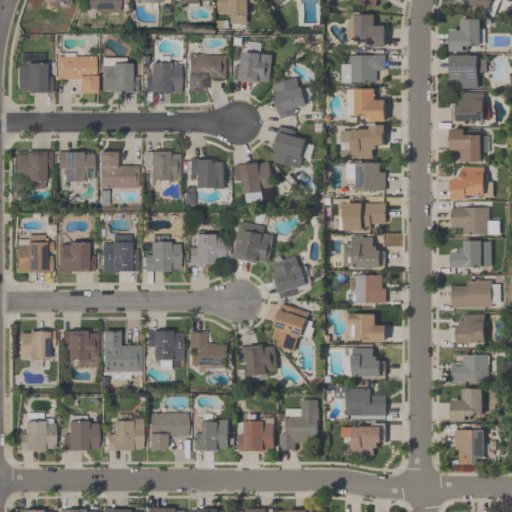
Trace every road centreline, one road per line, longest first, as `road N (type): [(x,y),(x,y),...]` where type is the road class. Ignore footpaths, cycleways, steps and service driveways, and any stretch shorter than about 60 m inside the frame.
road 1 (residential): [(0,483),(511,483)]
road 2 (residential): [(422,0),(415,23),(415,483)]
road 3 (residential): [(0,301),(238,302)]
road 4 (residential): [(0,124),(234,120)]
